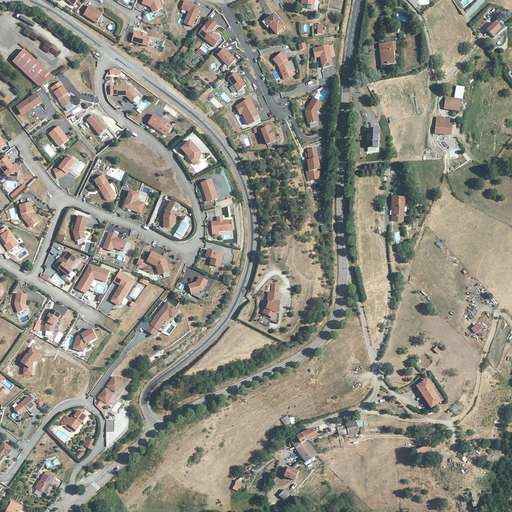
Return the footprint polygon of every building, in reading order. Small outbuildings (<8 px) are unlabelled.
[(158,0),(143,0),(142,3),(152,7),(151,9),(153,12),(162,8),(158,0)] [(187,12),(183,23),(191,26),(198,7),(183,1),(179,9),(187,12)] [(103,15),(89,6),(84,15),(97,24),(103,15)] [(285,27),(274,15),(267,21),(265,19),(262,22),(267,28),(270,26),(277,34),(285,27)] [(216,25),(210,20),(198,34),(214,47),(220,40),(211,32),(216,25)] [(498,20),(487,29),(492,36),(500,29),(502,31),(505,28),(498,20)] [(500,29),(492,36),(494,38),(502,31),(500,29)] [(35,42),(39,38),(33,33),(29,38),(35,42)] [(133,33),(131,41),(148,45),(150,37),(144,36),(145,34),(140,33),(140,35),(133,33)] [(38,37),(35,46),(42,48),(45,39),(38,37)] [(299,51),(306,48),(305,42),(297,44),(299,51)] [(396,51),(395,42),(380,44),(382,66),(394,64),(392,51),(396,51)] [(47,53),(51,48),(45,44),(41,49),(47,53)] [(54,46),(50,51),(59,59),(64,54),(54,46)] [(315,57),(320,56),(321,56),(322,59),(321,58),(323,67),(332,65),(328,46),(313,49),(315,57)] [(235,60),(224,48),(217,55),(229,67),(235,60)] [(45,73),(23,52),(12,64),(34,84),(45,73)] [(287,60),(282,53),(273,60),(278,66),(279,66),(280,68),(280,69),(282,74),(292,70),(287,60)] [(292,70),(282,74),(284,79),(294,75),(292,70)] [(0,78),(13,91),(12,91),(17,96),(21,92),(0,71),(0,78)] [(246,86),(236,73),(228,78),(238,91),(246,86)] [(463,88),(457,87),(455,99),(446,97),(444,109),(459,111),(461,101),(463,88)] [(67,95),(62,88),(54,94),(64,109),(72,104),(66,96),(67,95)] [(120,89),(113,89),(113,97),(116,97),(116,99),(124,98),(130,104),(137,98),(128,89),(120,89)] [(224,92),(220,96),(227,103),(231,99),(224,92)] [(139,95),(133,102),(143,111),(150,103),(144,98),(143,99),(139,95)] [(36,96),(19,107),(25,115),(42,104),(36,96)] [(213,97),(210,101),(220,109),(223,105),(213,97)] [(253,106),(248,99),(236,107),(240,114),(242,113),(249,124),(258,118),(251,107),(253,106)] [(307,125),(316,123),(314,116),(321,105),(312,100),(304,112),(307,125)] [(38,121),(46,115),(39,106),(31,112),(38,121)] [(96,120),(93,117),(87,122),(100,137),(107,132),(97,119),(96,120)] [(160,135),(166,126),(153,117),(147,126),(160,135)] [(448,134),(451,135),(452,125),(448,124),(449,121),(447,120),(444,119),(443,119),(442,124),(436,123),(436,133),(448,134)] [(171,129),(166,126),(160,135),(165,138),(171,129)] [(58,127),(49,134),(59,147),(68,140),(58,127)] [(275,140),(268,127),(260,131),(267,145),(275,140)] [(378,130),(368,129),(367,147),(377,148),(378,130)] [(109,130),(106,132),(114,140),(117,137),(109,130)] [(87,137),(92,145),(97,141),(92,134),(87,137)] [(199,152),(189,141),(180,149),(188,157),(188,159),(193,165),(199,159),(203,159),(204,153),(199,152)] [(51,157),(56,153),(47,143),(43,147),(51,157)] [(315,149),(307,151),(309,162),(310,161),(311,166),(306,167),(308,178),(321,175),(320,170),(318,165),(321,164),(320,159),(318,160),(315,149)] [(65,173),(67,169),(72,163),(69,162),(71,158),(67,155),(58,167),(53,169),(56,177),(66,173),(65,173)] [(19,177),(21,169),(14,168),(10,162),(1,169),(9,178),(11,176),(19,177)] [(102,176),(93,181),(102,196),(111,191),(102,176)] [(217,199),(210,180),(200,184),(207,203),(217,199)] [(19,188),(10,195),(12,198),(22,192),(19,188)] [(111,191),(102,196),(104,200),(109,201),(112,198),(113,194),(111,191)] [(136,202),(139,195),(129,192),(122,208),(128,210),(131,211),(139,215),(143,205),(136,202)] [(146,198),(139,195),(136,202),(143,205),(146,198)] [(392,206),(393,206),(395,207),(394,216),(394,221),(403,222),(403,217),(407,217),(408,208),(404,207),(405,198),(393,197),(392,206)] [(163,216),(163,226),(169,226),(171,225),(171,218),(173,216),(178,205),(169,201),(164,212),(164,213),(165,214),(164,216),(163,216)] [(27,225),(28,225),(34,220),(31,216),(31,214),(31,213),(32,213),(31,204),(20,206),(22,217),(27,225)] [(83,231),(87,219),(77,216),(73,232),(76,241),(85,238),(83,231)] [(34,220),(28,225),(30,228),(38,221),(36,219),(34,220)] [(217,232),(226,231),(226,229),(230,228),(229,221),(221,222),(220,219),(215,219),(215,223),(209,223),(210,235),(217,234),(217,232)] [(0,237),(1,237),(6,244),(11,250),(19,244),(6,227),(0,231),(0,237)] [(121,241),(121,240),(116,238),(117,235),(109,232),(103,248),(112,251),(113,247),(123,251),(126,243),(121,241)] [(204,257),(210,259),(212,259),(210,265),(219,264),(221,254),(206,250),(204,257)] [(60,268),(63,271),(68,276),(72,271),(69,268),(76,259),(68,252),(61,261),(60,260),(54,266),(58,270),(60,268)] [(156,267),(158,272),(161,271),(162,275),(168,274),(165,260),(162,259),(163,258),(151,252),(147,262),(156,267)] [(94,277),(95,278),(106,282),(110,272),(90,265),(77,288),(86,293),(93,281),(92,280),(94,277)] [(110,300),(116,303),(120,302),(133,279),(118,270),(113,280),(119,284),(110,300)] [(60,285),(64,279),(55,274),(51,280),(60,285)] [(186,283),(189,292),(201,288),(206,280),(197,275),(195,280),(186,283)] [(201,288),(189,292),(201,298),(205,290),(201,288)] [(17,311),(26,308),(24,305),(25,302),(26,302),(27,294),(16,292),(14,303),(17,311)] [(276,296),(270,295),(268,295),(266,307),(258,323),(267,328),(269,322),(276,326),(277,316),(273,314),(277,310),(279,296),(276,296)] [(158,315),(152,324),(153,325),(159,329),(164,332),(164,331),(171,335),(179,324),(173,320),(180,310),(170,302),(158,315)] [(49,317),(48,318),(50,319),(48,322),(47,321),(46,321),(45,331),(55,332),(55,326),(54,325),(57,321),(61,314),(52,309),(47,316),(49,317)] [(38,332),(42,320),(37,318),(34,330),(38,332)] [(478,323),(470,329),(475,334),(482,328),(478,323)] [(159,329),(153,325),(149,331),(155,335),(159,329)] [(82,346),(85,347),(86,343),(96,338),(92,328),(81,334),(82,335),(77,337),(73,348),(81,350),(82,346)] [(40,354),(31,347),(20,362),(23,364),(23,373),(30,374),(31,364),(34,360),(35,361),(37,358),(40,354)] [(422,360),(425,366),(433,363),(430,357),(422,360)] [(99,398),(107,404),(114,395),(110,392),(112,390),(115,392),(122,383),(114,377),(107,386),(109,387),(107,390),(106,389),(99,398)] [(424,397),(434,391),(427,379),(417,386),(424,397)] [(441,402),(434,391),(424,397),(431,408),(441,402)] [(35,405),(28,397),(13,409),(18,414),(21,414),(26,409),(28,411),(35,405)] [(115,416),(123,405),(116,400),(109,412),(115,416)] [(65,425),(75,431),(80,425),(81,425),(86,418),(77,412),(72,419),(70,418),(65,425)] [(73,434),(75,431),(65,425),(63,427),(73,434)] [(336,426),(338,438),(348,436),(347,431),(344,432),(342,428),(341,427),(336,426)] [(347,431),(348,436),(349,437),(359,434),(357,429),(347,431)] [(315,436),(312,430),(304,432),(291,441),(291,443),(294,446),(295,448),(306,441),(315,436)] [(89,437),(85,447),(91,449),(95,440),(89,437)] [(304,463),(316,455),(306,441),(295,448),(299,455),(304,463)] [(3,442),(0,446),(0,460),(4,455),(6,456),(12,449),(3,442)] [(416,450),(420,459),(432,454),(428,445),(416,450)] [(84,454),(81,451),(76,456),(79,459),(84,454)] [(420,463),(418,459),(417,455),(407,459),(410,467),(420,463)] [(47,469),(60,465),(57,456),(45,460),(47,469)] [(284,476),(290,480),(294,480),(297,472),(296,472),(287,468),(285,473),(284,476)] [(44,494),(55,477),(46,471),(35,489),(44,494)] [(239,492),(242,482),(236,480),(233,490),(239,492)] [(283,500),(288,493),(283,489),(278,496),(283,500)] [(4,511),(19,511),(23,506),(13,501),(7,510),(5,509),(4,511)]
